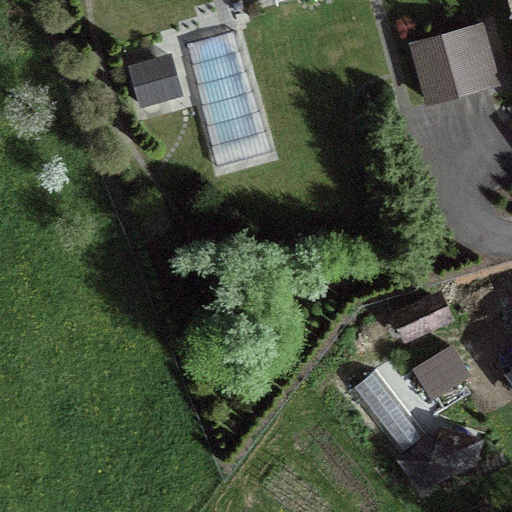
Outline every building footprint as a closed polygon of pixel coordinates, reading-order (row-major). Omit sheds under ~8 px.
[(477,40),(415,57),(431,114),(492,97),(477,40)] [(169,51),(130,61),(141,101),(180,91),(169,51)] [(441,285),(391,307),(405,339),(455,316),(441,285)] [(472,373),(450,340),(414,364),(436,396),(472,373)] [(442,422),(395,454),(422,490),(476,459),(485,437),(442,422)]
